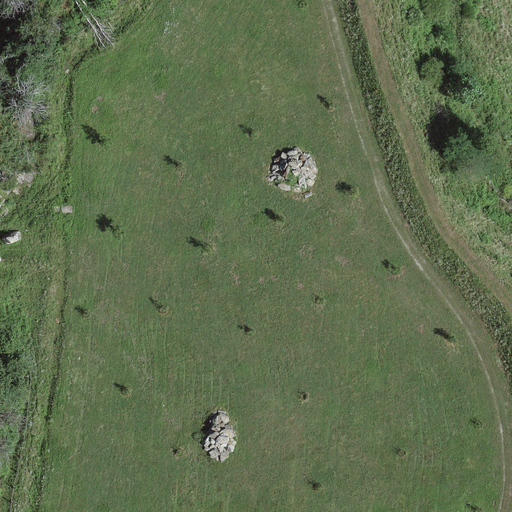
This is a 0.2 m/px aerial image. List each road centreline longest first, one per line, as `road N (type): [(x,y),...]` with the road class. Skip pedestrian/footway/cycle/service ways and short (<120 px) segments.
road 1 (track): [(322,0),(381,198),(490,371),(504,443),(501,511)]
road 2 (track): [(445,0),(471,105),(511,171)]
